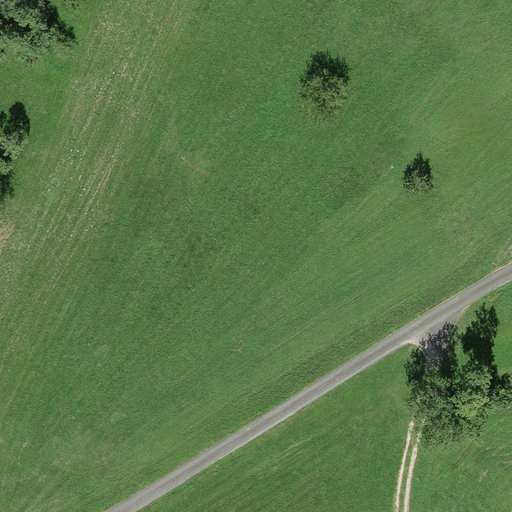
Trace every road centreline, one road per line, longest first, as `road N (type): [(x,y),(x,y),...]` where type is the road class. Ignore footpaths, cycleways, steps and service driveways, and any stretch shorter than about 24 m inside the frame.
road 1 (unclassified): [(112,511),(511,272)]
road 2 (track): [(398,511),(430,355),(428,317)]
